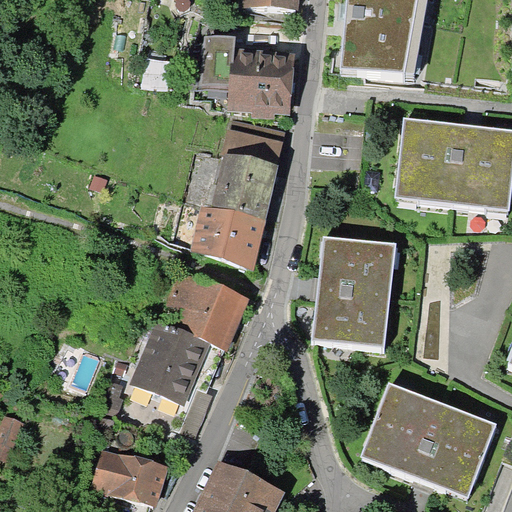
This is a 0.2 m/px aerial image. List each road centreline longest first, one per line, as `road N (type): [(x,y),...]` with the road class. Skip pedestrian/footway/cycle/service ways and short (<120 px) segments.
road 1 (residential): [(268,307),(295,205),(319,0)]
road 2 (residential): [(180,511),(268,307)]
road 3 (residential): [(268,307),(289,337),(345,494)]
